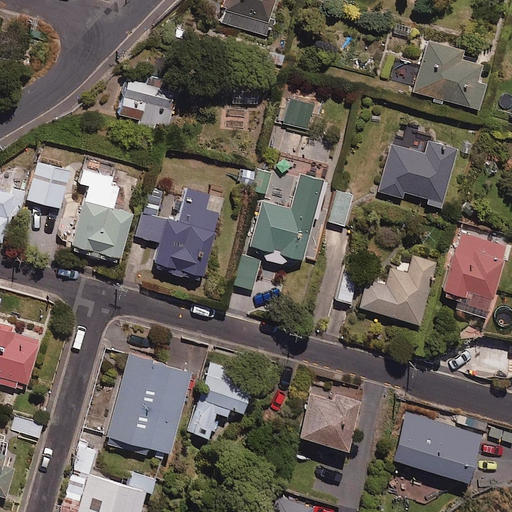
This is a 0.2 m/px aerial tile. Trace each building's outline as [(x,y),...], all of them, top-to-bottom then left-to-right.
[(275,0),(228,0),(221,24),(267,39),(273,20),(270,19),(275,0)] [(462,51),(428,42),(415,92),(479,109),(486,84),(478,82),(482,65),(460,59),(462,51)] [(148,76),(146,84),(128,79),(118,115),(167,128),(179,85),(148,76)] [(457,149),(429,142),(426,155),(391,146),(379,192),(402,198),(403,192),(443,203),(457,149)] [(70,171),(37,162),(27,200),(60,209),(70,171)] [(110,185),(112,178),(82,170),(78,183),(88,186),(71,249),(120,263),(133,214),(113,209),(119,188),(110,185)] [(272,173),(257,170),(252,190),(267,194),(272,173)] [(326,183),(301,175),(290,209),(262,201),(247,250),(301,266),(326,183)] [(163,192),(147,189),(136,236),(160,242),(154,268),(204,280),(220,213),(183,204),(178,223),(157,217),(163,192)] [(16,195),(0,190),(0,242),(2,243),(16,195)] [(353,195),(336,190),(327,221),(345,226),(353,195)] [(448,293),(446,299),(456,302),(454,309),(487,319),(508,247),(460,233),(443,292),(448,293)] [(261,260),(245,256),(237,285),(252,290),(261,260)] [(437,263),(412,256),(407,274),(391,269),(386,287),(368,282),(361,310),(420,325),(437,263)] [(359,275),(342,271),(334,302),(351,306),(359,275)] [(9,327),(0,324),(0,383),(26,391),(40,339),(8,330),(9,327)] [(128,356),(104,444),(146,455),(148,449),(169,455),(192,374),(128,356)] [(189,432),(209,438),(216,423),(214,422),(217,414),(227,417),(229,409),(244,413),(254,379),(209,366),(189,432)] [(335,400),(311,393),(299,440),(348,452),(361,402),(336,395),(335,400)] [(484,435),(409,412),(394,461),(468,484),(484,435)] [(17,414),(11,430),(39,439),(44,423),(17,414)] [(2,466),(9,442),(0,439),(0,496),(5,498),(14,470),(2,466)] [(80,445),(64,497),(79,502),(94,450),(80,445)] [(140,511),(147,493),(89,475),(78,511),(140,511)]
